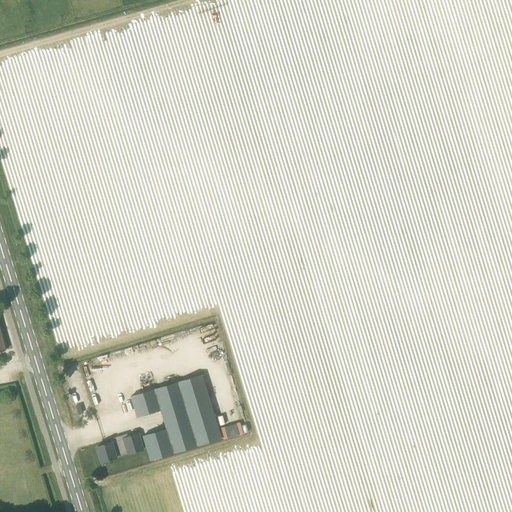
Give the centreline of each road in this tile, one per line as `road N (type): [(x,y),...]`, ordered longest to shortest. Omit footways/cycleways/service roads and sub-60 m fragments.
road 1 (primary): [(82,511),(0,245)]
road 2 (track): [(0,54),(190,0)]
